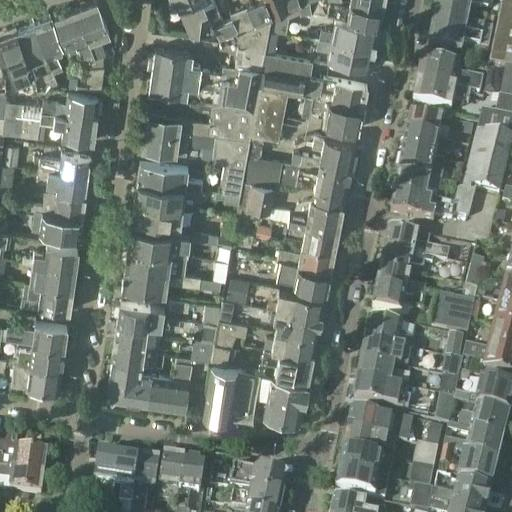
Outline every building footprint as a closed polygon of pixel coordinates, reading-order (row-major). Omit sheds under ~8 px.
[(101,90),(101,87),(104,65),(99,66),(96,56),(106,53),(100,36),(109,33),(96,0),(94,0),(77,7),(95,54),(92,55),(90,64),(88,77),(86,89),(101,90)] [(216,33),(213,26),(201,0),(166,0),(170,7),(178,3),(191,32),(205,34),(216,33)] [(215,0),(201,0),(213,26),(224,21),(215,0)] [(260,0),(231,12),(239,32),(269,19),(281,14),(291,10),(286,0),(260,0)] [(286,0),(291,10),(298,7),(302,5),(300,0),(286,0)] [(383,6),(353,0),(349,0),(347,9),(330,6),(328,14),(380,24),(383,6)] [(489,6),(501,8),(502,0),(437,0),(436,6),(470,13),(471,6),(488,9),(489,6)] [(511,0),(502,0),(501,8),(490,59),(489,64),(511,68),(511,0)] [(302,5),(298,7),(299,12),(309,12),(308,2),(302,5)] [(436,6),(432,25),(491,37),(493,28),(468,23),(470,13),(436,6)] [(95,54),(77,7),(55,15),(71,54),(79,51),(84,64),(90,64),(92,55),(95,54)] [(219,40),(236,33),(239,32),(231,12),(229,12),(232,17),(224,21),(213,26),(216,33),(219,40)] [(51,16),(34,23),(54,72),(62,69),(55,52),(63,49),(51,16)] [(269,19),(239,32),(236,33),(242,47),(264,50),(267,29),(269,19)] [(309,34),(318,36),(375,46),(379,28),(335,19),(333,30),(310,26),(309,34)] [(34,23),(16,29),(29,62),(37,59),(45,80),(46,82),(48,83),(49,84),(52,85),(53,85),(55,85),(57,85),(58,84),(54,72),(34,23)] [(489,49),(491,37),(432,25),(428,46),(462,52),(463,44),(479,47),(479,50),(473,58),(484,60),(487,59),(489,49)] [(15,26),(0,32),(0,33),(19,85),(36,79),(29,62),(16,29),(15,26)] [(278,31),(267,29),(264,50),(263,52),(274,54),(278,31)] [(318,36),(316,46),(329,49),(327,59),(371,68),(375,46),(318,36)] [(215,81),(214,89),(212,105),(253,110),(258,85),(263,52),(264,50),(242,47),(237,46),(234,66),(239,66),(237,80),(225,78),(221,78),(221,82),(215,81)] [(156,47),(153,68),(208,75),(207,80),(215,81),(221,82),(221,78),(225,78),(226,72),(199,68),(200,64),(190,63),(191,52),(156,47)] [(313,61),(274,54),(263,52),(258,85),(288,90),(302,93),(302,95),(307,96),(307,94),(310,77),(313,61)] [(460,67),(421,60),(417,80),(470,90),(469,95),(470,95),(471,94),(480,95),(483,80),(464,76),(463,78),(458,77),(460,67)] [(187,85),(214,89),(215,81),(207,80),(208,75),(153,68),(149,90),(186,95),(187,85)] [(511,88),(511,69),(505,68),(501,86),(511,88)] [(322,80),(310,77),(307,94),(319,96),(363,104),(367,84),(323,76),(322,80)] [(470,90),(417,80),(413,102),(452,110),(454,104),(468,106),(470,95),(469,95),(470,90)] [(288,90),(258,85),(253,110),(252,113),(283,119),(288,90)] [(43,95),(41,110),(96,118),(99,97),(68,92),(67,98),(43,95)] [(319,96),(307,94),(307,96),(303,115),(309,116),(311,108),(328,112),(327,121),(359,127),(363,104),(319,96)] [(483,112),(479,124),(511,129),(511,99),(502,97),(498,115),(483,112)] [(4,108),(4,116),(2,133),(4,133),(36,138),(39,122),(40,114),(22,112),(23,102),(5,100),(4,108)] [(212,105),(198,103),(191,103),(190,107),(195,107),(194,110),(211,112),(212,105)] [(253,110),(212,105),(210,121),(209,132),(248,137),(252,113),(253,110)] [(41,110),(40,114),(39,122),(63,125),(61,136),(93,140),(96,118),(41,110)] [(146,113),(144,129),(180,134),(180,129),(209,132),(210,121),(146,113)] [(279,140),(283,119),(252,113),(248,137),(245,156),(254,158),(260,154),(263,137),(279,140)] [(443,121),(410,114),(410,115),(406,133),(450,142),(451,133),(441,131),(443,121)] [(454,207),(455,207),(453,217),(464,220),(469,217),(475,191),(499,197),(511,142),(511,129),(479,124),(464,177),(461,191),(457,192),(454,207)] [(245,156),(248,137),(209,132),(180,129),(180,134),(144,129),(141,148),(185,153),(187,144),(202,147),(200,160),(224,163),(219,191),(238,195),(241,180),(245,156)] [(406,133),(403,152),(442,161),(443,155),(452,157),(454,145),(449,144),(450,142),(406,133)] [(293,151),(291,162),(349,173),(355,144),(315,135),(312,148),(322,150),(321,157),(293,151)] [(4,164),(15,165),(17,166),(20,146),(6,144),(4,164)] [(38,156),(37,168),(88,176),(91,156),(61,152),(60,159),(38,156)] [(442,161),(403,152),(399,173),(442,182),(444,172),(432,169),(433,162),(441,163),(442,161)] [(187,167),(139,161),(137,180),(200,187),(201,181),(185,178),(187,167)] [(342,205),(344,196),(345,196),(345,195),(349,173),(291,162),(291,164),(283,163),(278,185),(296,188),(297,186),(303,187),(304,178),(316,180),(314,189),(312,199),(342,205)] [(0,182),(12,185),(15,165),(4,164),(0,163),(0,182)] [(56,191),(86,196),(88,176),(37,168),(35,182),(56,185),(56,191)] [(399,173),(395,192),(426,199),(427,193),(439,195),(442,182),(399,173)] [(200,187),(137,180),(134,200),(181,206),(182,196),(202,199),(204,190),(200,190),(200,187)] [(267,213),(272,186),(241,180),(238,195),(236,207),(267,213)] [(32,208),(37,209),(83,215),(86,196),(56,191),(44,190),(42,203),(33,202),(32,208)] [(452,222),(453,217),(455,207),(454,207),(426,200),(426,199),(395,192),(391,212),(390,212),(390,213),(406,216),(411,218),(411,217),(420,219),(420,220),(433,222),(434,218),(452,222)] [(237,196),(226,194),(223,208),(235,210),(237,196)] [(287,220),(338,230),(343,205),(342,205),(312,199),(309,198),(309,199),(306,199),(304,199),(302,200),(300,200),(299,201),(297,203),(296,204),(295,206),(294,208),(294,210),(289,209),(287,220)] [(181,206),(134,200),(131,221),(178,227),(181,206)] [(50,231),(80,235),(83,215),(37,209),(36,214),(39,214),(38,222),(51,224),(50,231)] [(506,214),(497,212),(494,224),(503,226),(506,214)] [(235,214),(225,213),(221,237),(231,238),(235,214)] [(9,217),(0,216),(0,230),(7,231),(9,217)] [(301,242),(335,249),(338,230),(287,220),(285,233),(303,237),(301,242)] [(258,224),(256,234),(268,237),(270,227),(258,224)] [(189,236),(130,228),(127,248),(171,254),(172,244),(187,246),(189,236)] [(252,233),(235,230),(234,242),(250,245),(252,233)] [(427,247),(429,238),(387,230),(387,231),(383,250),(433,260),(446,263),(449,251),(427,247)] [(0,232),(0,256),(1,257),(3,245),(9,246),(11,234),(0,232)] [(218,236),(216,245),(231,247),(232,238),(231,238),(221,237),(218,236)] [(499,250),(501,241),(490,238),(489,245),(488,247),(499,250)] [(278,258),(331,269),(335,249),(301,242),(300,252),(279,248),(278,258)] [(26,262),(27,261),(75,268),(78,248),(46,244),(45,252),(33,250),(32,257),(22,255),(21,262),(26,262)] [(171,254),(127,248),(124,269),(202,279),(203,271),(194,263),(170,260),(171,254)] [(383,250),(379,270),(409,276),(411,268),(423,270),(425,263),(432,265),(433,260),(383,250)] [(294,282),(327,289),(331,269),(278,258),(275,271),(295,275),(294,282)] [(485,261),(474,258),(471,269),(482,271),(485,261)] [(32,263),(29,282),(73,288),(75,268),(27,261),(26,262),(32,263)] [(202,279),(124,269),(121,288),(165,294),(167,282),(218,289),(219,281),(202,279)] [(471,269),(466,287),(478,289),(479,285),(482,271),(471,269)] [(418,294),(424,296),(426,289),(426,286),(408,283),(409,276),(379,270),(376,288),(418,295),(418,294)] [(213,279),(224,281),(225,273),(214,271),(213,279)] [(248,281),(228,277),(224,298),(243,302),(248,281)] [(37,305),(69,310),(73,288),(29,282),(23,281),(22,296),(38,298),(37,305)] [(475,298),(499,304),(511,307),(511,282),(505,281),(502,291),(479,285),(478,289),(475,298)] [(475,300),(475,298),(478,289),(466,287),(464,297),(475,300)] [(418,295),(376,288),(371,309),(408,316),(410,309),(421,311),(424,296),(418,294),(418,295)] [(271,309),(320,319),(324,299),(279,290),(276,306),(267,305),(266,309),(271,309)] [(474,305),(438,297),(431,327),(467,335),(471,321),(474,305)] [(117,319),(158,325),(162,326),(164,307),(120,300),(117,319)] [(189,302),(170,300),(170,304),(171,309),(188,311),(189,302)] [(205,320),(217,322),(217,320),(219,308),(219,304),(206,303),(205,320)] [(511,307),(499,304),(494,326),(511,330),(511,307)] [(471,321),(477,322),(480,307),(474,305),(471,321)] [(219,308),(217,320),(230,322),(232,311),(219,308)] [(275,331),(316,339),(320,319),(271,309),(269,319),(277,321),(275,331)] [(117,319),(114,339),(155,345),(158,325),(117,319)] [(230,322),(217,320),(217,322),(214,338),(232,341),(235,333),(237,323),(230,322)] [(0,337),(33,343),(64,347),(67,325),(35,321),(34,328),(6,324),(6,326),(0,325),(0,337)] [(369,321),(365,339),(410,348),(409,352),(410,352),(415,353),(417,345),(412,344),(414,330),(412,329),(369,321)] [(235,333),(245,335),(247,325),(237,323),(235,333)] [(511,330),(494,326),(488,350),(511,355),(511,330)] [(465,347),(465,344),(466,340),(467,335),(431,327),(429,336),(446,340),(445,343),(465,347)] [(266,337),(263,349),(312,359),(316,339),(275,331),(274,338),(266,337)] [(192,357),(211,361),(214,340),(195,337),(192,357)] [(214,340),(211,361),(210,362),(227,365),(231,345),(232,341),(214,338),(214,340)] [(114,339),(112,358),(154,364),(156,345),(155,345),(114,339)] [(361,359),(395,366),(407,368),(410,352),(409,352),(410,348),(365,339),(361,359)] [(18,363),(61,368),(64,347),(33,343),(32,350),(18,349),(17,356),(13,355),(12,358),(18,358),(18,363)] [(275,371),(308,377),(312,359),(263,349),(261,360),(276,363),(275,371)] [(511,355),(488,350),(482,374),(511,381),(511,355)] [(149,389),(146,405),(184,410),(191,358),(175,356),(172,377),(167,376),(166,385),(159,384),(158,390),(149,389)] [(463,357),(460,367),(459,372),(466,374),(469,358),(463,357)] [(25,386),(35,387),(58,391),(61,368),(18,363),(18,358),(12,358),(12,359),(8,358),(8,362),(13,363),(10,383),(26,385),(25,386)] [(154,364),(112,358),(109,378),(149,384),(151,373),(141,372),(143,365),(153,366),(154,364)] [(361,360),(357,378),(407,388),(409,378),(393,375),(395,366),(361,359),(361,360)] [(227,365),(210,362),(202,413),(229,417),(230,416),(252,419),(254,400),(256,401),(261,374),(245,371),(245,369),(227,365)] [(450,365),(447,377),(458,380),(459,372),(460,367),(450,365)] [(466,374),(459,372),(458,380),(457,382),(466,384),(468,374),(466,374)] [(111,400),(146,405),(149,389),(158,390),(159,384),(166,385),(167,376),(151,373),(149,384),(109,378),(107,393),(106,393),(111,400)] [(262,415),(299,421),(303,400),(304,400),(307,384),(261,374),(256,401),(265,402),(262,415)] [(443,376),(439,395),(453,398),(455,393),(457,382),(458,380),(447,377),(443,376)] [(407,388),(357,378),(357,379),(353,399),(387,405),(403,408),(407,388)] [(453,402),(474,407),(508,416),(511,399),(511,392),(480,384),(476,398),(455,393),(453,398),(453,402)] [(448,423),(453,402),(453,398),(439,395),(434,420),(448,423)] [(502,437),(508,416),(474,407),(472,417),(461,414),(458,427),(502,437)] [(381,418),(351,412),(347,431),(394,440),(394,438),(392,438),(394,431),(379,428),(381,418)] [(462,453),(496,461),(502,437),(458,427),(449,425),(447,431),(467,436),(465,444),(444,439),(443,448),(452,451),(462,453)] [(429,427),(426,446),(438,449),(442,429),(429,427)] [(0,466),(43,474),(46,454),(26,451),(25,448),(18,447),(16,450),(17,445),(11,444),(13,433),(2,431),(1,437),(0,443),(0,466)] [(347,431),(343,451),(374,457),(375,451),(394,455),(397,442),(394,441),(394,440),(347,431)] [(418,445),(414,465),(434,469),(438,449),(426,446),(418,445)] [(452,451),(443,448),(439,466),(448,469),(452,451)] [(343,451),(339,470),(389,480),(391,469),(372,465),(374,457),(343,451)] [(114,485),(118,455),(98,452),(92,496),(112,499),(114,485)] [(490,486),(496,461),(462,453),(456,478),(490,486)] [(131,506),(138,458),(118,455),(114,485),(122,486),(119,504),(131,506)] [(154,491),(159,461),(157,461),(157,460),(155,456),(151,455),(147,455),(144,458),(144,459),(138,458),(131,506),(129,511),(142,511),(144,502),(146,490),(154,491)] [(166,502),(177,504),(184,459),(164,456),(159,488),(168,490),(166,502)] [(199,494),(203,462),(184,459),(177,504),(176,511),(186,511),(189,493),(199,494)] [(430,489),(434,469),(414,465),(410,485),(430,489)] [(40,493),(43,474),(0,466),(0,478),(9,480),(8,488),(40,493)] [(283,474),(257,470),(234,467),(230,489),(250,492),(283,497),(287,480),(283,474)] [(389,480),(339,470),(335,490),(385,500),(389,480)] [(433,491),(431,501),(474,511),(483,511),(488,491),(455,483),(452,496),(433,491)] [(415,487),(410,509),(422,511),(428,511),(433,491),(415,487)] [(224,507),(246,510),(256,511),(280,511),(283,497),(250,492),(249,499),(233,496),(232,499),(225,498),(224,507)] [(334,499),(330,511),(363,511),(365,505),(334,498),(334,499)] [(474,511),(431,501),(428,511),(474,511)]
